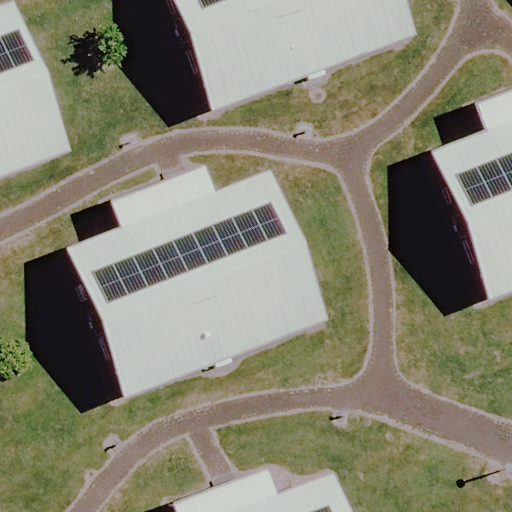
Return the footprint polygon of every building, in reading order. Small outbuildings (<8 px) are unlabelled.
[(0,179),(67,155),(8,0),(6,0),(0,2),(0,179)] [(163,0),(206,114),(412,37),(398,0),(163,0)] [(482,300),(511,288),(511,115),(424,149),(482,300)] [(118,402),(324,326),(267,171),(185,201),(61,247),(118,402)] [(344,511),(328,472),(236,508),(225,511),(344,511)]
